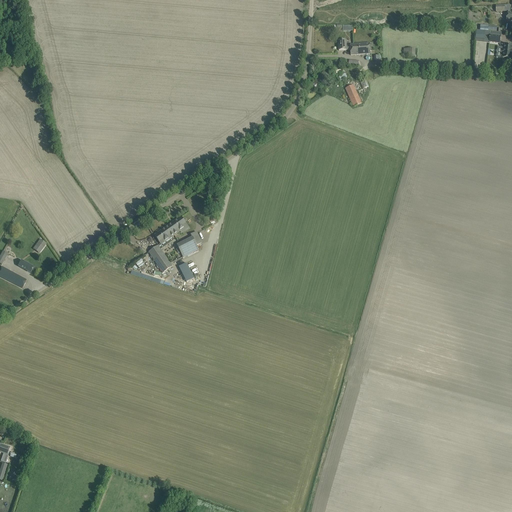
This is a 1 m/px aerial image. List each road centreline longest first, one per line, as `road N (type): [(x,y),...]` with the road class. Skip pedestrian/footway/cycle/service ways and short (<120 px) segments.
road 1 (unclassified): [(0,317),(288,115),(304,77),(311,0)]
road 2 (track): [(511,75),(369,65)]
road 3 (track): [(310,511),(344,393)]
